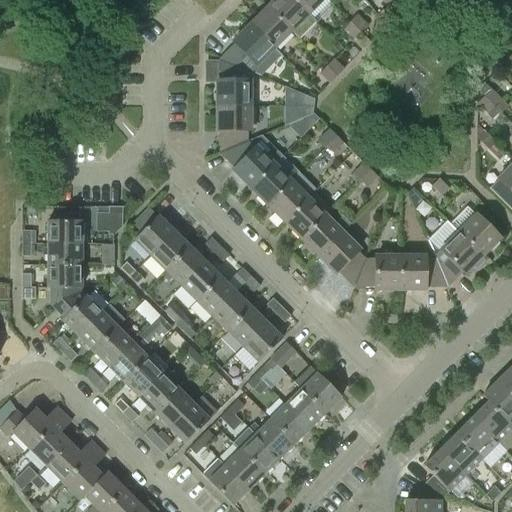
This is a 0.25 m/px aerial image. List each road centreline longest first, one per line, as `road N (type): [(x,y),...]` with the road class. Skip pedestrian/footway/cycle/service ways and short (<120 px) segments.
road 1 (residential): [(403,397),(156,148)]
road 2 (residential): [(189,511),(45,371),(0,391)]
road 3 (residential): [(403,397),(287,511)]
road 4 (residential): [(511,290),(403,397)]
road 5 (residential): [(156,148),(153,60),(195,15)]
